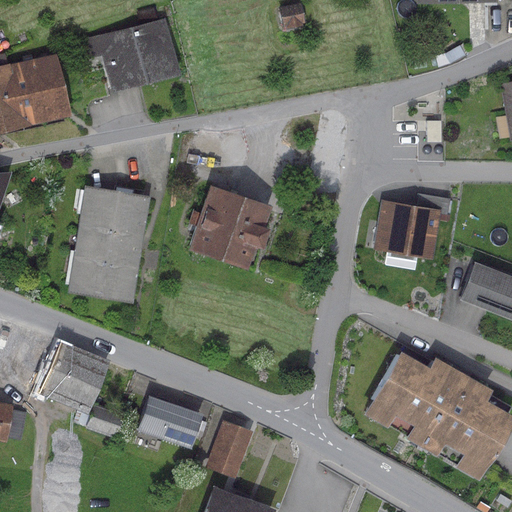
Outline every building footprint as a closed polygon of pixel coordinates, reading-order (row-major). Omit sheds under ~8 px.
[(299,3),(277,7),(282,27),(284,27),(285,29),(301,26),(301,23),(304,23),(299,3)] [(138,23),(82,37),(87,59),(100,55),(109,91),(177,74),(163,18),(156,20),(153,8),(135,12),(138,23)] [(54,54),(0,65),(0,130),(68,116),(54,54)] [(511,81),(500,84),(510,141),(511,140),(511,81)] [(440,120),(425,120),(425,142),(440,142),(440,120)] [(251,139),(198,127),(188,170),(241,182),(251,139)] [(0,199),(9,171),(0,170),(0,199)] [(268,205),(207,184),(184,251),(251,274),(267,228),(261,226),(268,205)] [(148,195),(83,185),(65,292),(130,303),(148,195)] [(405,201),(405,204),(440,210),(439,213),(447,215),(450,198),(417,193),(415,203),(405,201)] [(405,204),(380,200),(371,250),(431,260),(439,213),(440,210),(405,204)] [(511,276),(472,261),(457,299),(511,320),(511,276)] [(60,338),(9,319),(0,342),(0,377),(35,391),(33,394),(86,415),(107,360),(58,341),(60,338)] [(427,366),(397,350),(361,413),(384,426),(390,414),(409,425),(402,436),(433,454),(440,442),(459,453),(452,465),(476,478),(511,416),(484,400),(490,389),(432,356),(427,366)] [(200,413),(146,395),(134,430),(188,449),(200,413)] [(11,403),(0,401),(0,440),(4,441),(11,403)] [(121,413),(92,403),(83,427),(113,438),(121,413)] [(251,431),(221,420),(204,466),(233,477),(251,431)] [(271,511),(273,509),(211,485),(199,511),(271,511)]
